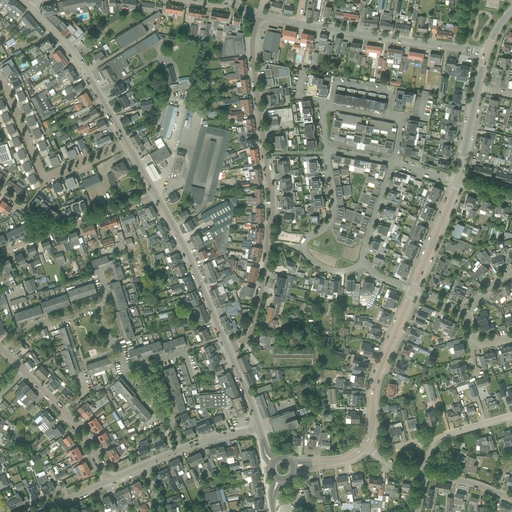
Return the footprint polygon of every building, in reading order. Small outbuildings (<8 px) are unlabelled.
[(10,0),(7,4),(4,7),(9,13),(13,9),(19,4),(14,0),(10,0)] [(69,0),(58,3),(60,12),(60,13),(61,15),(75,12),(77,11),(77,8),(74,0),(69,0)] [(74,0),(77,8),(82,7),(83,12),(88,11),(87,7),(85,0),(74,0)] [(102,0),(92,0),(93,5),(93,6),(94,6),(96,5),(96,7),(97,8),(102,7),(103,14),(107,14),(105,1),(103,1),(102,0)] [(108,0),(109,3),(109,7),(113,6),(113,12),(115,12),(115,15),(109,17),(110,24),(119,19),(119,14),(118,10),(118,3),(115,3),(115,0),(108,0)] [(118,3),(118,10),(121,10),(122,7),(128,8),(128,0),(121,0),(121,3),(118,3)] [(137,10),(139,9),(139,3),(135,3),(136,0),(132,0),(128,0),(128,8),(135,9),(135,8),(136,8),(137,10)] [(274,0),(276,1),(275,2),(272,2),(270,10),(279,12),(281,4),(278,3),(279,0),(274,0)] [(285,0),(285,5),(283,13),(292,14),(293,7),(290,6),(290,0),(285,0)] [(312,0),(311,4),(308,4),(306,17),(312,18),(315,5),(315,2),(317,2),(317,0),(312,0)] [(315,5),(312,18),(318,19),(319,14),(319,11),(321,0),(320,0),(317,0),(317,2),(315,2),(315,5)] [(141,11),(152,13),(153,4),(142,2),(141,11)] [(49,5),(42,7),(44,16),(49,21),(53,17),(52,15),(51,15),(51,14),(57,12),(60,12),(58,3),(55,3),(49,5)] [(22,7),(19,4),(13,9),(9,13),(7,16),(10,18),(12,16),(16,12),(17,13),(22,7)] [(173,13),(174,6),(166,4),(164,11),(169,12),(168,18),(172,18),(173,13)] [(351,14),(350,20),(357,21),(359,13),(355,13),(356,10),(352,9),(353,5),(352,5),(351,11),(351,14)] [(173,13),(181,14),(182,7),(174,6),(173,13)] [(26,10),(22,7),(17,13),(15,13),(14,15),(13,16),(17,20),(19,17),(22,14),(26,10)] [(196,17),(195,20),(197,10),(188,8),(188,13),(187,15),(196,17)] [(340,10),(337,8),(336,12),(335,17),(343,19),(344,13),(340,12),(340,10)] [(197,10),(195,20),(202,21),(202,18),(204,18),(205,16),(205,11),(197,10)] [(143,25),(161,14),(159,11),(141,21),(143,25)] [(210,19),(210,21),(214,21),(213,30),(217,30),(218,24),(218,20),(220,13),(211,12),(210,17),(210,19)] [(365,18),(363,26),(370,27),(372,16),(373,13),(369,12),(367,12),(366,17),(365,17),(365,18)] [(18,32),(20,34),(29,28),(30,29),(37,23),(27,13),(24,17),(20,20),(24,24),(25,25),(18,32)] [(219,20),(218,24),(222,25),(225,25),(226,25),(227,22),(227,20),(228,15),(220,13),(218,20),(219,20)] [(54,16),(49,21),(60,32),(67,39),(68,38),(73,43),(82,34),(83,35),(84,33),(76,25),(77,24),(73,20),(70,23),(67,26),(62,22),(61,22),(55,16),(54,16)] [(227,30),(231,31),(235,31),(236,25),(239,26),(240,17),(233,16),(232,21),(232,25),(229,24),(228,26),(227,30)] [(372,16),(370,27),(377,28),(379,17),(377,16),(372,16)] [(386,30),(388,17),(382,16),(381,17),(381,21),(380,21),(379,29),(386,30)] [(425,17),(420,16),(418,31),(426,32),(427,27),(427,25),(424,25),(425,17)] [(396,26),(395,31),(402,32),(403,24),(404,21),(404,20),(400,19),(401,18),(397,18),(397,19),(396,26)] [(403,24),(402,32),(409,33),(410,28),(411,22),(406,21),(404,21),(403,24)] [(115,38),(119,44),(121,48),(147,32),(144,28),(140,22),(115,38)] [(8,32),(16,26),(14,23),(10,26),(6,29),(6,28),(6,29),(8,32)] [(29,28),(20,34),(13,38),(6,42),(9,47),(16,43),(24,39),(26,37),(28,39),(34,34),(38,39),(41,36),(45,33),(37,23),(30,29),(29,28)] [(437,37),(444,38),(445,31),(446,27),(446,25),(443,24),(441,25),(441,27),(440,27),(440,29),(438,28),(437,32),(437,37)] [(445,31),(444,38),(452,39),(453,34),(457,35),(458,26),(453,25),(452,28),(446,27),(445,31)] [(268,51),(275,52),(278,53),(281,34),(282,29),(278,28),(278,30),(268,28),(263,49),(268,51)] [(144,39),(100,67),(102,66),(104,69),(102,71),(104,76),(127,63),(125,60),(149,46),(159,40),(155,33),(152,35),(144,39)] [(318,44),(318,45),(326,47),(325,49),(327,49),(328,44),(329,42),(327,41),(327,40),(328,35),(320,33),(319,38),(319,40),(318,44)] [(220,57),(235,55),(240,54),(245,53),(242,37),(230,35),(227,35),(226,35),(220,57)] [(336,37),(335,42),(334,46),(338,46),(336,53),(340,54),(341,50),(345,51),(347,42),(343,42),(342,42),(343,39),(336,37)] [(49,38),(35,47),(38,51),(35,53),(38,57),(36,58),(38,62),(49,55),(47,52),(49,51),(49,50),(50,49),(51,50),(51,49),(51,48),(55,45),(52,42),(49,38)] [(503,47),(502,50),(504,50),(504,53),(510,54),(510,52),(511,48),(511,43),(510,43),(507,41),(505,44),(504,44),(503,45),(503,44),(502,47),(503,47)] [(351,50),(350,53),(358,55),(357,65),(360,65),(362,57),(362,55),(359,55),(359,51),(360,49),(361,44),(352,43),(351,48),(351,50)] [(373,52),(374,46),(366,45),(366,50),(365,53),(369,54),(369,52),(373,52)] [(102,46),(100,48),(96,50),(98,53),(93,56),(97,63),(97,62),(100,60),(100,61),(105,58),(105,59),(109,56),(106,52),(102,46)] [(374,46),(373,52),(377,53),(377,55),(380,55),(382,47),(374,46)] [(386,59),(393,60),(395,50),(388,48),(386,59)] [(51,65),(51,68),(55,73),(59,71),(58,70),(64,66),(68,63),(64,57),(59,50),(55,53),(53,55),(54,56),(52,57),(52,59),(55,62),(53,64),(51,65)] [(395,50),(393,60),(393,64),(400,65),(400,62),(400,61),(401,61),(403,51),(395,50)] [(264,51),(263,59),(264,59),(263,62),(269,63),(276,65),(276,61),(274,60),(270,59),(271,53),(269,52),(264,51)] [(415,59),(416,53),(409,52),(408,57),(407,60),(411,60),(411,58),(415,59)] [(440,65),(441,59),(441,54),(430,52),(430,57),(429,60),(435,61),(434,64),(440,65)] [(415,59),(415,63),(418,64),(421,64),(421,62),(422,62),(423,60),(423,59),(424,54),(416,53),(415,59)] [(46,57),(33,66),(20,75),(27,91),(31,89),(31,87),(30,87),(30,85),(27,80),(50,64),(46,57)] [(3,67),(1,68),(6,77),(12,73),(14,77),(20,74),(10,59),(5,63),(1,65),(3,67)] [(240,67),(246,66),(245,59),(240,60),(239,60),(239,61),(234,62),(235,67),(240,67)] [(446,66),(445,73),(446,73),(450,74),(450,73),(451,71),(455,72),(455,68),(455,65),(456,60),(447,59),(447,64),(446,67),(446,66)] [(128,65),(127,63),(104,76),(109,84),(121,77),(123,76),(121,73),(124,71),(122,69),(128,65)] [(269,69),(265,69),(266,76),(270,75),(270,78),(273,78),(276,78),(286,76),(290,76),(289,68),(289,67),(275,65),(276,65),(269,63),(269,69)] [(466,77),(467,73),(468,67),(461,65),(460,70),(460,71),(457,70),(456,80),(467,82),(468,77),(466,77)] [(70,66),(66,69),(63,70),(64,71),(61,73),(60,72),(57,74),(58,77),(45,85),(47,88),(57,82),(74,72),(70,66)] [(172,66),(165,68),(168,83),(176,81),(172,66)] [(74,72),(57,82),(59,86),(69,80),(70,82),(78,78),(74,72)] [(15,95),(17,94),(21,92),(18,86),(23,83),(20,75),(11,81),(13,84),(12,85),(13,88),(12,89),(15,95)] [(309,85),(318,86),(317,89),(320,89),(318,96),(327,98),(328,89),(325,89),(326,87),(329,87),(330,79),(322,77),(321,80),(319,80),(319,77),(311,75),(309,85)] [(116,95),(120,93),(121,94),(126,92),(123,86),(130,82),(128,78),(124,81),(125,81),(120,84),(120,83),(114,87),(115,88),(113,90),(116,95)] [(270,78),(264,79),(265,88),(270,88),(270,87),(277,86),(276,78),(273,78),(270,78)] [(508,81),(496,79),(495,85),(498,85),(498,87),(507,89),(508,81)] [(446,93),(447,83),(440,82),(439,92),(446,93)] [(72,86),(64,90),(67,95),(65,95),(68,100),(72,97),(75,96),(74,93),(75,93),(76,93),(79,91),(84,89),(80,83),(73,87),(72,86)] [(289,87),(288,87),(268,89),(269,95),(275,94),(283,93),(283,95),(290,94),(289,87)] [(20,107),(22,106),(26,104),(23,98),(29,96),(26,89),(21,92),(17,94),(18,97),(17,97),(19,101),(18,101),(20,107)] [(43,92),(31,99),(34,106),(39,103),(42,102),(47,99),(45,95),(49,93),(47,89),(43,92)] [(449,100),(449,104),(455,105),(459,105),(460,103),(461,94),(461,90),(455,89),(454,94),(454,93),(453,101),(449,100)] [(395,102),(393,110),(402,112),(403,104),(404,104),(406,104),(406,101),(414,103),(416,95),(416,94),(407,92),(407,93),(407,96),(404,96),(405,93),(405,92),(397,90),(397,91),(395,99),(398,100),(397,102),(395,101),(395,102)] [(122,97),(118,99),(123,109),(127,106),(129,105),(130,107),(135,104),(131,98),(128,100),(126,97),(130,96),(132,94),(130,91),(123,95),(124,96),(122,97)] [(79,103),(89,98),(86,92),(81,95),(79,96),(76,98),(79,103)] [(276,105),(275,95),(275,94),(269,95),(266,95),(266,99),(267,99),(268,106),(276,105)] [(0,108),(1,109),(3,114),(7,112),(9,111),(7,106),(5,106),(4,102),(3,103),(2,100),(4,99),(2,95),(0,96),(0,108)] [(501,104),(502,98),(496,97),(496,100),(490,99),(489,104),(497,106),(498,104),(501,104)] [(74,106),(73,109),(76,110),(77,111),(82,108),(81,106),(84,104),(85,106),(87,105),(92,103),(89,98),(79,103),(75,105),(75,104),(74,105),(74,106)] [(65,99),(52,105),(53,107),(66,101),(65,99)] [(239,102),(237,103),(237,107),(241,107),(251,105),(251,99),(238,100),(239,102)] [(152,101),(140,103),(142,109),(149,107),(153,106),(152,101)] [(25,120),(27,119),(31,117),(29,111),(34,108),(32,102),(26,104),(22,106),(23,109),(22,109),(24,113),(23,114),(25,120)] [(39,103),(34,106),(39,114),(43,112),(44,111),(46,110),(46,111),(47,110),(51,108),(49,104),(44,107),(42,102),(39,103)] [(449,114),(459,116),(460,110),(454,109),(455,105),(445,104),(444,107),(450,108),(449,114)] [(251,105),(241,107),(244,107),(245,111),(242,112),(242,113),(245,113),(247,113),(252,113),(251,105)] [(88,106),(73,114),(75,117),(90,110),(88,106)] [(163,129),(161,137),(165,138),(166,138),(169,139),(178,108),(170,106),(170,107),(169,109),(169,111),(168,114),(167,117),(166,119),(166,121),(165,123),(165,125),(164,128),(163,129)] [(285,116),(286,121),(293,120),(291,108),(274,110),(274,114),(275,114),(275,116),(277,116),(279,116),(285,116)] [(48,112),(44,114),(43,112),(39,114),(42,120),(55,113),(53,109),(48,112)] [(95,109),(91,112),(88,113),(89,116),(81,121),(83,125),(92,119),(94,117),(98,115),(95,109)] [(488,110),(486,115),(495,117),(497,117),(498,118),(499,115),(498,115),(498,112),(488,110)] [(236,118),(242,118),(242,111),(229,113),(230,119),(233,119),(236,118)] [(7,112),(3,114),(0,114),(0,122),(4,121),(4,122),(6,121),(8,126),(12,125),(14,124),(12,118),(11,119),(9,115),(8,115),(7,112)] [(333,120),(332,128),(340,130),(341,123),(349,124),(350,115),(339,113),(338,121),(333,120)] [(31,117),(27,119),(29,121),(28,122),(29,126),(28,126),(31,132),(33,131),(37,129),(34,123),(40,121),(37,114),(31,117)] [(123,126),(127,124),(139,118),(137,114),(128,118),(127,116),(124,118),(120,120),(120,121),(120,122),(121,123),(123,126)] [(441,123),(445,124),(450,125),(451,125),(452,121),(458,122),(459,116),(449,114),(448,119),(442,118),(441,123)] [(355,133),(363,134),(365,126),(361,125),(362,118),(350,115),(349,124),(356,126),(355,133)] [(275,116),(268,117),(269,121),(270,120),(271,127),(276,127),(279,126),(277,116),(275,116)] [(244,124),(244,127),(254,125),(253,118),(246,119),(246,124),(244,124)] [(365,126),(363,134),(371,136),(372,129),(380,130),(382,121),(370,119),(369,126),(365,126)] [(42,123),(45,128),(51,125),(48,120),(42,123)] [(97,126),(88,131),(90,134),(99,130),(99,131),(106,127),(103,120),(96,124),(97,126)] [(495,125),(496,123),(485,120),(484,126),(490,127),(489,130),(495,131),(496,128),(492,128),(493,125),(495,125)] [(382,121),(380,130),(388,132),(386,139),(394,140),(396,132),(392,131),(393,123),(382,121)] [(134,135),(129,138),(134,146),(141,142),(140,140),(144,135),(142,131),(150,126),(149,123),(136,131),(139,136),(137,137),(136,134),(134,135)] [(89,129),(87,124),(77,129),(79,134),(89,129)] [(450,125),(445,124),(445,125),(442,124),(441,129),(444,130),(445,132),(446,132),(445,134),(455,136),(456,130),(452,130),(453,126),(451,125),(450,125)] [(11,133),(13,139),(17,137),(20,136),(17,130),(16,131),(14,127),(13,128),(12,125),(8,126),(2,129),(5,135),(9,133),(9,134),(11,133)] [(238,134),(236,135),(238,138),(241,137),(241,136),(244,136),(246,136),(246,133),(247,133),(255,132),(254,125),(246,126),(244,127),(241,127),(241,132),(238,134)] [(36,144),(38,143),(42,141),(39,135),(45,133),(42,127),(37,129),(33,131),(34,134),(33,134),(35,138),(33,139),(36,144)] [(340,130),(332,128),(330,137),(334,138),(333,145),(345,147),(346,138),(339,137),(340,130)] [(223,137),(222,141),(228,143),(230,132),(224,131),(223,137)] [(274,142),(288,141),(287,135),(288,135),(288,131),(282,132),(282,135),(276,136),(276,138),(274,138),(274,142)] [(95,138),(96,138),(97,140),(96,141),(99,147),(112,142),(109,135),(101,139),(100,136),(103,135),(101,132),(94,135),(95,138)] [(357,142),(362,143),(363,134),(355,133),(354,139),(346,138),(345,147),(356,149),(357,142)] [(441,137),(440,140),(441,140),(446,141),(446,140),(454,141),(455,136),(445,134),(442,133),(441,137)] [(364,151),(376,153),(377,144),(370,143),(371,136),(363,134),(362,143),(366,143),(364,151)] [(480,136),(479,143),(482,143),(489,144),(493,145),(493,141),(494,141),(495,135),(493,135),(488,134),(487,138),(480,136)] [(17,137),(13,139),(8,141),(10,147),(14,146),(14,147),(16,146),(19,151),(23,150),(25,149),(22,143),(21,143),(20,140),(19,140),(17,137)] [(141,142),(134,146),(138,153),(143,151),(145,149),(144,148),(147,146),(148,149),(151,147),(148,142),(146,137),(142,139),(145,143),(142,144),(141,142)] [(245,141),(242,141),(243,149),(247,148),(249,148),(250,147),(250,145),(257,145),(256,138),(244,140),(245,141)] [(45,148),(50,145),(47,139),(42,141),(38,143),(39,146),(38,147),(40,150),(39,151),(41,157),(49,153),(47,154),(45,148)] [(77,141),(81,150),(85,148),(82,139),(77,141)] [(377,144),(376,153),(387,155),(389,148),(393,149),(394,140),(386,139),(385,145),(377,144)] [(0,143),(0,163),(2,162),(6,161),(12,159),(13,159),(7,141),(0,143)] [(277,146),(278,148),(281,147),(282,151),(281,151),(288,151),(287,147),(289,146),(288,141),(274,142),(275,146),(277,146)] [(442,149),(451,151),(453,146),(445,145),(446,143),(441,142),(440,141),(439,144),(439,148),(442,149)] [(485,151),(485,155),(488,155),(489,151),(488,151),(489,144),(482,143),(480,150),(485,151)] [(65,146),(60,148),(60,149),(61,151),(64,159),(69,157),(70,159),(77,156),(76,154),(79,153),(80,155),(76,146),(73,147),(73,149),(67,152),(65,146)] [(165,167),(167,165),(164,160),(171,156),(168,152),(168,151),(165,146),(153,152),(149,155),(155,165),(159,163),(162,168),(165,167)] [(22,158),(24,163),(28,162),(30,161),(28,155),(27,156),(25,152),(24,152),(23,150),(19,151),(13,153),(16,160),(19,158),(20,159),(22,158)] [(180,172),(183,161),(186,152),(177,150),(175,159),(176,159),(173,170),(180,172)] [(63,162),(61,158),(59,153),(55,155),(56,156),(50,159),(48,155),(43,157),(47,166),(52,164),(52,167),(60,164),(59,162),(61,160),(62,163),(63,162)] [(252,164),(254,163),(259,163),(258,155),(250,156),(251,164),(252,164)] [(332,159),(333,168),(338,168),(339,163),(344,164),(345,158),(335,156),(334,159),(332,159)] [(280,163),(279,163),(277,163),(278,167),(291,165),(290,157),(280,157),(281,161),(279,161),(280,163)] [(306,157),(307,168),(320,166),(320,163),(319,163),(318,163),(318,160),(313,161),(312,157),(306,157)] [(439,160),(437,165),(447,167),(449,162),(445,161),(446,158),(447,158),(439,157),(439,160)] [(475,166),(473,173),(480,174),(482,168),(481,168),(482,165),(484,159),(484,158),(482,157),(480,164),(478,164),(477,166),(475,166)] [(354,172),(359,173),(361,161),(351,159),(350,165),(355,166),(354,172)] [(152,161),(145,166),(152,178),(159,174),(152,161)] [(361,161),(359,173),(364,173),(365,168),(370,169),(371,163),(361,161)] [(28,162),(24,163),(18,166),(21,172),(25,170),(25,171),(27,171),(29,176),(33,174),(36,174),(33,168),(32,168),(30,164),(29,165),(28,162)] [(113,172),(107,175),(109,180),(110,180),(111,182),(114,181),(117,179),(116,177),(123,173),(127,171),(122,162),(111,168),(113,172)] [(12,167),(7,173),(9,174),(10,176),(10,175),(12,173),(16,167),(15,163),(11,165),(12,167)] [(378,177),(378,179),(383,180),(386,172),(387,168),(386,168),(385,168),(386,166),(386,165),(377,164),(376,168),(376,170),(379,170),(378,177)] [(291,165),(278,167),(278,171),(281,171),(281,173),(282,172),(283,175),(291,174),(290,166),(291,165)] [(320,166),(307,168),(308,173),(307,174),(307,177),(308,177),(315,176),(314,173),(319,172),(319,169),(320,169),(320,166)] [(249,167),(241,168),(242,172),(249,172),(249,177),(261,175),(260,168),(249,170),(249,167)] [(500,180),(504,167),(500,167),(499,169),(497,169),(495,178),(500,180)] [(504,167),(500,180),(506,181),(508,174),(509,169),(504,167)] [(338,168),(333,168),(333,169),(334,179),(340,178),(340,176),(349,175),(348,170),(346,170),(342,169),(338,168)] [(9,174),(2,170),(0,172),(0,180),(2,182),(5,178),(7,176),(9,174)] [(395,176),(394,179),(404,182),(405,179),(406,177),(406,178),(407,175),(405,174),(400,172),(399,175),(397,174),(396,177),(395,177),(395,176)] [(33,189),(41,186),(38,180),(37,181),(36,177),(35,177),(33,174),(29,176),(24,178),(26,184),(32,182),(35,188),(33,189)] [(292,183),(291,174),(283,175),(283,178),(282,178),(282,180),(279,181),(280,185),(293,183),(292,183)] [(66,182),(63,183),(66,190),(67,194),(71,192),(68,187),(75,184),(75,186),(79,184),(75,175),(76,178),(73,179),(72,177),(65,180),(66,182)] [(82,181),(84,186),(85,190),(97,185),(100,183),(97,175),(82,181)] [(315,176),(308,177),(309,185),(312,185),(322,184),(322,181),(321,181),(320,181),(320,178),(315,179),(315,176)] [(368,177),(366,182),(375,185),(374,187),(379,189),(383,180),(378,179),(368,177)] [(12,189),(15,184),(12,182),(14,181),(10,178),(9,181),(6,185),(12,189)] [(393,185),(402,188),(404,182),(394,179),(393,182),(394,182),(393,185)] [(15,184),(12,189),(18,194),(21,190),(23,187),(22,184),(18,181),(15,184)] [(63,183),(60,184),(59,182),(52,185),(53,187),(50,189),(52,193),(54,199),(58,198),(55,193),(62,190),(62,191),(66,190),(63,183)] [(286,190),(287,193),(293,193),(293,189),(294,189),(293,183),(280,185),(280,189),(283,189),(283,190),(286,190)] [(310,189),(311,194),(317,194),(317,191),(322,190),(321,187),(322,187),(323,187),(322,184),(312,185),(312,189),(310,189)] [(341,184),(335,185),(336,192),(351,190),(350,185),(341,186),(341,184)] [(427,190),(440,196),(440,195),(441,195),(443,191),(442,191),(442,190),(433,186),(433,187),(431,186),(431,188),(429,187),(427,190)] [(181,191),(183,190),(182,188),(168,196),(172,203),(180,199),(177,196),(181,194),(180,193),(182,192),(181,191)] [(351,190),(336,192),(337,200),(343,199),(343,196),(351,195),(351,190)] [(390,192),(389,195),(398,199),(400,194),(400,193),(392,190),(391,193),(390,193),(390,192)] [(423,201),(424,199),(426,199),(425,200),(427,201),(431,203),(433,199),(438,201),(438,200),(439,201),(441,197),(440,196),(427,190),(425,196),(422,195),(421,197),(420,200),(423,201)] [(287,196),(283,196),(283,198),(281,198),(281,202),(295,202),(295,192),(293,193),(287,193),(287,196)] [(363,192),(361,197),(375,202),(378,195),(372,193),(371,195),(363,192)] [(192,193),(189,202),(197,204),(199,199),(202,200),(203,195),(200,195),(199,194),(196,194),(192,193)] [(317,194),(311,194),(311,200),(314,199),(314,203),(325,202),(324,199),(323,199),(322,196),(317,197),(317,194)] [(37,209),(37,210),(44,200),(38,195),(30,205),(33,207),(35,205),(38,208),(37,209)] [(255,196),(246,196),(247,206),(257,205),(256,203),(263,202),(263,195),(255,196)] [(389,195),(388,198),(389,198),(388,201),(392,202),(391,205),(399,208),(400,204),(401,205),(403,201),(402,200),(398,199),(389,195)] [(83,199),(75,202),(79,211),(83,210),(84,212),(87,211),(86,208),(91,206),(88,197),(83,199)] [(361,197),(359,202),(368,205),(367,207),(373,209),(375,202),(361,197)] [(467,197),(466,200),(465,205),(470,206),(470,208),(468,217),(474,218),(476,211),(473,210),(473,207),(474,204),(476,199),(471,198),(471,197),(469,197),(467,197)] [(51,204),(44,200),(37,210),(40,212),(41,210),(45,212),(44,213),(51,204)] [(485,215),(487,215),(491,217),(492,214),(494,205),(490,204),(491,202),(483,200),(482,205),(480,209),(486,211),(485,215)] [(205,223),(209,220),(211,219),(215,226),(210,229),(213,235),(221,231),(230,227),(230,226),(231,224),(234,207),(234,206),(232,203),(231,202),(230,201),(227,203),(226,201),(200,215),(202,219),(204,222),(205,223)] [(420,210),(423,211),(432,215),(432,214),(433,214),(435,210),(434,210),(434,209),(429,207),(431,204),(425,201),(423,206),(422,206),(420,210)] [(79,211),(75,202),(68,205),(72,216),(71,214),(75,213),(76,215),(79,214),(79,211)] [(286,211),(295,211),(295,207),(294,207),(294,202),(295,202),(281,202),(281,207),(284,206),(284,208),(286,208),(286,211)] [(325,202),(314,203),(315,207),(311,207),(310,208),(307,208),(308,213),(313,212),(319,211),(319,208),(324,208),(324,205),(325,205),(325,202)] [(7,204),(1,212),(6,215),(12,208),(7,204)] [(500,218),(507,220),(507,219),(508,214),(505,213),(506,206),(499,204),(498,207),(496,207),(495,214),(501,215),(500,218)] [(68,205),(60,207),(64,218),(64,217),(68,215),(68,218),(72,216),(68,205)] [(143,226),(145,230),(155,225),(153,221),(148,224),(146,221),(150,219),(150,218),(156,215),(154,211),(155,210),(152,205),(151,206),(147,208),(146,207),(137,211),(139,215),(138,215),(143,226)] [(344,205),(338,205),(339,212),(353,217),(354,212),(344,208),(344,205)] [(384,208),(383,211),(397,216),(397,215),(398,215),(399,211),(398,211),(399,208),(391,205),(390,208),(386,206),(385,209),(384,209),(384,208)] [(186,218),(189,215),(188,213),(190,212),(191,212),(193,210),(191,206),(186,209),(182,211),(178,214),(182,220),(186,218)] [(64,218),(60,207),(62,211),(57,213),(50,208),(45,214),(46,215),(46,214),(50,216),(48,218),(51,220),(52,220),(53,220),(60,218),(61,219),(61,218),(63,217),(64,218)] [(284,219),(284,222),(287,222),(287,224),(291,224),(292,223),(292,220),(296,220),(296,215),(297,215),(297,216),(301,215),(301,210),(295,211),(286,211),(286,214),(285,214),(285,216),(284,216),(284,219)] [(320,219),(319,211),(313,212),(313,213),(312,214),(311,216),(310,216),(310,224),(310,225),(314,226),(314,224),(318,224),(318,218),(320,219)] [(397,216),(383,211),(382,214),(383,214),(383,217),(386,218),(385,221),(394,224),(397,216)] [(420,214),(418,219),(419,220),(423,221),(425,218),(430,220),(430,219),(431,220),(433,216),(432,215),(423,211),(421,215),(420,214)] [(132,212),(128,214),(131,222),(133,221),(135,224),(139,223),(137,216),(134,217),(132,212)] [(339,212),(336,219),(341,221),(342,221),(343,218),(351,221),(353,217),(339,212)] [(356,212),(354,217),(368,222),(371,215),(365,213),(364,215),(356,212)] [(127,224),(131,222),(128,214),(120,216),(125,232),(129,231),(127,224)] [(202,219),(197,222),(195,217),(184,224),(188,231),(204,222),(202,219)] [(354,217),(353,222),(361,225),(360,227),(361,227),(366,229),(368,222),(354,217)] [(115,218),(107,220),(109,227),(117,224),(115,218)] [(107,220),(99,223),(101,230),(109,227),(107,220)] [(415,230),(424,234),(424,233),(426,233),(427,229),(426,229),(426,228),(421,226),(423,223),(418,221),(417,220),(415,226),(417,227),(415,230)] [(159,230),(156,232),(157,234),(159,237),(160,239),(163,236),(169,232),(162,221),(156,224),(159,230)] [(395,224),(394,224),(385,221),(385,224),(381,223),(380,225),(379,225),(379,224),(378,227),(387,231),(391,232),(393,227),(395,224)] [(28,223),(27,223),(22,226),(26,234),(31,231),(28,223)] [(95,238),(98,237),(96,232),(95,232),(93,226),(94,226),(93,223),(91,224),(92,225),(87,227),(90,234),(93,233),(95,238)] [(334,224),(333,228),(335,229),(335,230),(335,231),(339,239),(338,240),(344,242),(346,237),(347,235),(341,233),(340,230),(340,228),(348,230),(349,226),(345,225),(341,223),(340,226),(334,224)] [(451,230),(450,234),(460,238),(461,234),(460,233),(461,232),(462,232),(468,235),(470,229),(458,224),(455,231),(451,230)] [(22,226),(17,228),(20,236),(26,234),(22,226)] [(11,231),(15,239),(20,236),(17,228),(16,227),(10,229),(11,231)] [(86,235),(90,234),(87,227),(83,228),(83,227),(81,227),(82,230),(82,229),(84,236),(85,241),(88,240),(86,235)] [(194,235),(190,237),(196,250),(201,247),(212,241),(214,240),(215,242),(217,246),(218,248),(220,252),(222,254),(225,254),(230,227),(221,231),(213,235),(210,229),(209,229),(208,228),(194,235)] [(386,236),(387,231),(378,227),(377,230),(378,231),(377,233),(386,236)] [(363,238),(364,235),(365,232),(360,230),(355,229),(354,228),(353,232),(357,233),(356,236),(354,237),(348,235),(345,243),(346,243),(351,244),(360,240),(360,237),(363,238)] [(410,238),(415,240),(417,237),(422,239),(422,238),(423,239),(425,235),(424,234),(415,230),(414,233),(412,232),(410,238)] [(15,239),(11,231),(6,234),(9,242),(15,239)] [(69,234),(71,239),(71,241),(69,241),(70,244),(72,250),(74,249),(73,245),(79,242),(76,232),(69,234)] [(70,244),(69,241),(67,241),(66,238),(65,234),(54,238),(56,242),(57,245),(62,243),(64,247),(70,244)] [(104,247),(114,244),(112,237),(102,240),(104,247)] [(158,237),(149,242),(152,247),(160,243),(160,242),(158,237)] [(125,240),(127,248),(134,246),(131,238),(125,240)] [(169,250),(171,249),(175,246),(172,239),(169,241),(168,238),(160,242),(160,243),(161,243),(164,249),(168,248),(169,250)] [(372,243),(382,247),(384,242),(380,240),(375,239),(374,241),(373,241),(372,243)] [(403,247),(416,252),(418,252),(419,248),(418,248),(418,247),(414,245),(415,241),(410,240),(409,239),(407,244),(404,243),(403,247)] [(54,254),(50,245),(48,240),(40,243),(43,250),(46,249),(49,256),(54,254)] [(450,252),(452,253),(453,254),(454,252),(455,250),(456,251),(457,249),(457,247),(456,247),(457,244),(458,244),(454,242),(449,240),(449,242),(448,243),(447,243),(446,245),(445,246),(446,247),(445,250),(447,251),(450,252)] [(460,241),(458,244),(465,246),(463,250),(467,251),(470,245),(460,241)] [(380,255),(385,257),(386,253),(384,253),(385,248),(382,247),(372,243),(371,246),(371,247),(371,246),(373,247),(372,249),(376,251),(375,254),(380,255)] [(34,245),(26,248),(28,253),(29,256),(32,254),(35,261),(39,260),(35,250),(34,245)] [(253,254),(260,255),(261,248),(254,247),(254,248),(251,247),(251,249),(248,249),(248,253),(253,254)] [(416,253),(416,252),(403,247),(401,250),(404,251),(402,257),(408,259),(409,256),(414,258),(414,257),(415,258),(417,254),(416,253)] [(511,247),(507,249),(507,247),(503,248),(504,248),(506,256),(509,255),(511,261),(511,260),(511,247)] [(500,250),(501,252),(496,254),(499,265),(503,264),(503,263),(505,263),(503,257),(506,256),(504,248),(500,250)] [(205,258),(207,257),(208,260),(213,258),(222,254),(220,252),(214,254),(213,250),(206,252),(204,249),(202,250),(197,252),(201,260),(205,258)] [(485,250),(481,253),(487,262),(488,263),(491,261),(492,260),(492,262),(494,266),(495,266),(495,267),(499,265),(496,254),(493,255),(489,256),(485,250)] [(55,255),(56,261),(57,260),(59,266),(66,264),(62,252),(55,255)] [(478,261),(474,265),(476,266),(476,267),(478,268),(486,275),(488,271),(487,271),(489,270),(485,266),(482,264),(483,263),(484,264),(487,262),(481,253),(481,252),(477,255),(481,261),(480,263),(478,261)] [(23,258),(21,253),(14,257),(16,261),(18,264),(22,262),(23,264),(26,263),(23,258)] [(170,256),(166,258),(169,263),(171,269),(174,267),(179,265),(177,262),(181,261),(178,253),(173,255),(170,256)] [(248,253),(247,259),(252,260),(252,261),(259,262),(260,255),(253,254),(248,253)] [(101,257),(104,267),(109,265),(112,260),(108,261),(108,258),(112,257),(112,254),(107,256),(101,257)] [(380,255),(380,258),(375,257),(373,262),(376,263),(375,266),(377,266),(376,267),(380,269),(381,265),(382,266),(384,260),(384,259),(385,257),(380,255)] [(99,269),(104,267),(101,257),(96,259),(99,269)] [(451,260),(449,259),(444,257),(442,261),(440,260),(435,271),(438,272),(441,274),(441,273),(443,274),(447,265),(449,266),(451,260)] [(401,258),(399,263),(396,262),(395,266),(400,268),(408,271),(409,271),(410,271),(412,267),(410,267),(411,266),(406,264),(407,260),(402,258),(401,258)] [(3,267),(4,268),(6,273),(3,274),(6,280),(3,281),(8,289),(16,285),(12,277),(10,272),(11,271),(10,270),(13,269),(8,259),(1,263),(3,267)] [(91,261),(94,270),(99,269),(96,259),(91,261)] [(114,259),(112,260),(109,265),(111,270),(120,267),(119,262),(116,263),(114,259)] [(238,261),(226,259),(232,269),(237,270),(238,261)] [(288,273),(294,275),(296,269),(296,267),(294,267),(295,264),(291,262),(291,261),(292,261),(288,260),(288,261),(286,260),(283,266),(283,267),(289,269),(288,273)] [(205,271),(214,267),(212,261),(203,265),(205,271)] [(32,262),(27,264),(28,266),(31,274),(32,274),(36,273),(34,268),(32,262)] [(246,272),(250,273),(257,274),(258,268),(253,267),(254,264),(247,262),(246,266),(247,266),(246,272)] [(179,265),(174,267),(177,274),(177,276),(181,274),(186,273),(182,264),(179,265)] [(476,267),(476,266),(472,270),(473,271),(472,273),(469,270),(467,273),(473,278),(477,274),(481,278),(482,277),(483,278),(486,275),(476,267)] [(111,270),(113,275),(122,272),(120,267),(111,270)] [(226,277),(231,275),(234,273),(230,267),(227,268),(227,269),(223,271),(226,277)] [(205,271),(208,277),(214,274),(211,268),(205,271)] [(408,271),(400,268),(398,271),(396,270),(394,276),(400,278),(401,275),(406,277),(406,276),(408,277),(409,273),(408,272),(408,271)] [(214,274),(208,277),(210,283),(215,281),(217,281),(215,278),(220,276),(223,275),(221,271),(217,273),(214,274)] [(113,275),(114,281),(124,278),(122,272),(113,275)] [(244,272),(244,274),(245,277),(249,278),(248,280),(255,281),(257,274),(250,273),(246,272),(244,272)] [(232,278),(231,275),(226,277),(223,279),(223,281),(224,282),(225,284),(227,282),(230,280),(232,278)] [(170,287),(171,290),(174,289),(178,288),(192,282),(189,276),(182,278),(183,282),(170,287)] [(275,284),(287,287),(288,279),(277,276),(276,280),(275,280),(275,284)] [(310,280),(310,283),(313,284),(313,285),(318,286),(317,291),(321,292),(322,290),(326,290),(327,285),(324,285),(325,279),(325,277),(321,276),(320,276),(321,277),(321,278),(315,277),(315,278),(311,277),(310,280)] [(440,277),(438,279),(433,277),(429,285),(438,289),(440,283),(443,285),(445,279),(440,277)] [(37,290),(33,278),(24,281),(28,292),(37,290)] [(328,289),(326,295),(327,295),(327,294),(333,294),(333,291),(339,292),(340,281),(337,281),(337,280),(332,279),(331,281),(329,286),(330,286),(329,289),(328,289)] [(359,301),(359,295),(359,289),(359,288),(354,287),(355,280),(347,279),(346,290),(352,290),(351,294),(354,294),(353,301),(355,301),(358,302),(358,301),(359,301)] [(455,280),(452,287),(455,289),(453,294),(454,295),(454,296),(458,297),(461,288),(463,286),(463,284),(458,282),(458,281),(455,280)] [(111,289),(120,286),(119,281),(109,284),(111,289)] [(178,288),(174,289),(175,292),(176,294),(183,292),(182,289),(185,288),(187,291),(190,290),(194,288),(192,282),(178,288)] [(359,289),(359,295),(368,296),(368,293),(369,291),(372,292),(372,293),(376,295),(377,294),(379,288),(375,287),(373,287),(373,283),(371,283),(369,283),(369,282),(364,282),(364,284),(363,284),(363,289),(359,289)] [(88,285),(91,294),(96,292),(93,283),(88,285)] [(285,295),(287,287),(275,284),(274,284),(273,289),(274,289),(273,292),(285,295)] [(86,296),(91,294),(88,285),(83,286),(86,296)] [(493,299),(492,301),(494,302),(496,304),(499,301),(499,302),(502,297),(505,297),(505,296),(510,294),(510,293),(507,285),(502,287),(503,291),(500,292),(498,294),(495,297),(493,299)] [(80,297),(86,296),(83,286),(77,288),(80,297)] [(111,289),(113,295),(122,291),(120,286),(111,289)] [(240,294),(239,297),(245,298),(245,295),(252,296),(254,288),(247,286),(246,291),(241,290),(240,294)] [(461,288),(458,297),(461,299),(462,298),(463,299),(465,294),(468,295),(473,289),(470,286),(468,288),(463,286),(461,288)] [(77,288),(72,290),(75,299),(80,297),(77,288)] [(225,293),(228,292),(227,289),(225,289),(224,289),(219,291),(217,288),(214,289),(210,291),(213,298),(225,293)] [(67,291),(70,301),(75,299),(72,290),(67,291)] [(113,295),(114,300),(128,295),(126,290),(122,292),(122,291),(113,295)] [(170,305),(178,303),(184,302),(198,297),(195,290),(188,293),(188,294),(186,295),(185,296),(186,298),(183,300),(181,301),(180,299),(170,303),(170,305)] [(389,294),(388,298),(397,302),(400,297),(394,294),(395,292),(389,290),(388,294),(389,294)] [(213,298),(216,306),(221,304),(224,303),(222,299),(227,297),(226,296),(225,293),(213,298)] [(66,294),(61,296),(64,305),(69,304),(66,294)] [(114,300),(116,305),(125,302),(129,301),(128,295),(114,300)] [(56,298),(59,307),(64,305),(61,296),(56,298)] [(269,307),(267,314),(277,317),(278,312),(275,311),(276,309),(279,310),(281,302),(282,298),(274,296),(272,306),(272,307),(269,307)] [(184,302),(178,303),(179,307),(185,305),(188,303),(189,306),(192,305),(193,306),(196,305),(200,303),(198,297),(184,302)] [(56,298),(51,299),(54,309),(59,307),(56,298)] [(385,301),(382,306),(384,307),(388,309),(390,305),(394,308),(397,302),(388,298),(386,301),(385,300),(385,301)] [(54,309),(51,299),(46,301),(49,310),(54,309)] [(40,303),(42,307),(43,312),(49,310),(46,301),(40,303)] [(240,307),(239,301),(224,304),(225,313),(226,313),(237,310),(238,310),(237,308),(240,307)] [(116,305),(118,310),(127,307),(125,302),(116,305)] [(500,307),(496,304),(494,302),(491,306),(496,310),(497,313),(501,311),(500,307)] [(194,307),(191,308),(192,312),(194,317),(205,313),(202,304),(201,305),(200,305),(194,307)] [(40,306),(34,307),(37,317),(43,315),(40,306)] [(34,307),(29,309),(32,318),(37,317),(34,307)] [(416,313),(415,316),(426,320),(427,317),(430,318),(430,317),(432,312),(433,310),(425,307),(424,309),(422,312),(419,311),(417,314),(416,313)] [(378,321),(381,322),(386,324),(390,314),(383,311),(384,310),(380,308),(378,313),(381,315),(378,321)] [(32,318),(29,309),(24,311),(27,320),(32,318)] [(125,309),(116,312),(117,318),(129,314),(128,312),(126,312),(125,309)] [(226,313),(227,315),(219,318),(221,322),(221,323),(224,331),(225,335),(237,330),(236,327),(237,326),(234,320),(231,321),(229,315),(238,314),(237,310),(226,313)] [(478,323),(479,324),(487,321),(486,318),(488,317),(488,315),(486,310),(482,311),(481,313),(482,316),(476,317),(478,323)] [(19,312),(22,322),(27,320),(24,311),(19,312)] [(22,322),(19,312),(14,314),(17,323),(22,322)] [(205,313),(194,317),(197,324),(200,322),(201,324),(204,323),(209,321),(205,313)] [(129,320),(127,315),(129,314),(117,318),(119,323),(129,320)] [(276,318),(277,317),(267,314),(265,321),(269,322),(268,325),(265,325),(264,328),(270,330),(271,327),(275,328),(275,327),(276,328),(277,322),(277,321),(277,318),(276,318)] [(424,324),(426,320),(415,316),(414,318),(415,319),(414,322),(418,323),(416,327),(421,329),(425,330),(427,325),(424,324)] [(441,327),(444,328),(448,320),(444,318),(444,319),(442,318),(440,324),(435,322),(432,330),(437,332),(438,328),(441,329),(441,327)] [(119,323),(121,328),(130,325),(129,320),(119,323)] [(452,321),(448,320),(444,328),(445,329),(443,332),(448,334),(447,336),(451,337),(454,330),(451,328),(453,323),(451,322),(452,321)] [(486,329),(487,333),(495,331),(493,326),(493,324),(491,325),(490,324),(488,325),(487,321),(479,324),(481,331),(486,329)] [(121,328),(122,333),(132,330),(130,325),(121,328)] [(60,334),(70,331),(68,326),(59,329),(60,334)] [(372,338),(374,339),(379,340),(380,338),(381,337),(381,335),(381,334),(379,333),(381,329),(376,328),(375,327),(375,329),(372,328),(370,334),(373,334),(372,338)] [(198,334),(199,336),(201,341),(209,337),(206,329),(201,331),(200,328),(194,331),(196,335),(198,334)] [(418,344),(421,343),(422,340),(418,339),(420,334),(422,335),(424,331),(422,330),(417,328),(416,332),(411,330),(409,335),(408,338),(411,339),(412,340),(413,341),(414,340),(415,341),(415,342),(418,344)] [(122,333),(124,338),(134,335),(132,330),(122,333)] [(71,337),(70,331),(60,334),(62,340),(71,337)] [(271,337),(266,336),(262,335),(260,342),(265,343),(263,350),(273,350),(273,346),(269,346),(271,337)] [(71,337),(62,340),(64,345),(73,342),(71,337)] [(183,337),(178,338),(181,348),(186,346),(183,337)] [(178,338),(172,340),(176,349),(181,348),(178,338)] [(172,340),(167,342),(170,351),(176,349),(172,340)] [(154,343),(157,352),(163,351),(160,341),(154,343)] [(450,354),(452,358),(459,356),(464,355),(463,352),(465,352),(463,345),(461,345),(460,344),(455,346),(453,341),(447,343),(449,349),(453,348),(454,348),(455,353),(450,354)] [(73,342),(64,345),(65,350),(71,348),(75,347),(73,342)] [(162,343),(165,353),(170,351),(167,342),(162,343)] [(19,343),(12,350),(18,355),(21,352),(23,354),(29,349),(24,344),(22,346),(19,343)] [(152,354),(157,352),(154,343),(149,344),(152,354)] [(370,349),(371,348),(371,344),(362,343),(361,350),(363,351),(363,355),(367,356),(372,357),(373,350),(370,349)] [(149,344),(144,346),(147,356),(152,354),(149,344)] [(209,359),(213,357),(212,353),(215,352),(213,345),(203,349),(205,353),(203,354),(206,360),(209,359)] [(405,358),(410,360),(411,358),(410,357),(409,356),(411,352),(412,351),(414,346),(410,345),(409,347),(404,345),(402,351),(401,352),(402,353),(406,355),(405,358)] [(144,346),(139,348),(142,357),(147,356),(144,346)] [(504,358),(509,356),(507,347),(503,348),(503,349),(501,349),(504,358)] [(27,360),(23,364),(29,370),(32,367),(35,365),(39,362),(36,359),(42,354),(39,351),(36,348),(30,353),(32,356),(30,358),(27,360)] [(62,351),(63,357),(73,353),(71,348),(65,350),(62,351)] [(139,348),(134,349),(137,359),(142,357),(139,348)] [(134,349),(129,351),(132,361),(137,359),(134,349)] [(493,352),(489,353),(491,363),(491,362),(492,366),(498,365),(498,367),(498,366),(499,368),(502,368),(501,366),(502,366),(500,360),(500,358),(496,359),(495,353),(493,353),(493,352)] [(51,355),(42,360),(44,364),(53,358),(55,357),(54,353),(51,355)] [(73,353),(63,357),(65,362),(75,359),(73,353)] [(481,356),(480,357),(479,357),(481,367),(483,368),(483,370),(487,369),(486,364),(491,363),(489,353),(485,354),(485,355),(484,355),(484,357),(483,357),(482,356),(481,356)] [(237,359),(242,372),(250,369),(250,370),(252,370),(255,370),(256,370),(256,367),(250,367),(246,360),(249,358),(247,354),(237,359)] [(206,369),(204,370),(205,373),(210,371),(214,369),(219,367),(217,363),(220,362),(217,355),(213,357),(209,359),(206,360),(207,364),(209,368),(206,369)] [(354,356),(353,362),(356,363),(355,369),(361,371),(362,370),(366,371),(366,370),(367,370),(368,368),(367,367),(368,363),(362,362),(362,359),(363,359),(364,358),(359,357),(354,356)] [(106,358),(109,368),(115,366),(112,357),(106,358)] [(101,360),(104,370),(109,368),(106,358),(101,360)] [(75,359),(65,362),(67,367),(76,364),(75,359)] [(394,369),(399,371),(404,373),(407,367),(406,367),(408,362),(406,361),(402,359),(400,363),(401,363),(400,364),(397,363),(394,369)] [(99,371),(104,370),(101,360),(96,362),(99,371)] [(99,371),(96,362),(91,364),(94,373),(95,376),(100,374),(99,371)] [(459,363),(448,366),(450,371),(450,373),(455,372),(457,371),(457,374),(467,372),(467,371),(468,371),(468,370),(468,368),(467,368),(466,365),(460,366),(459,363)] [(72,375),(79,372),(76,364),(67,367),(69,372),(71,371),(72,375)] [(93,373),(94,373),(91,364),(86,365),(89,375),(93,373)] [(39,368),(35,371),(43,379),(46,375),(48,373),(41,365),(39,368)] [(219,367),(214,369),(216,375),(215,375),(216,379),(218,378),(217,378),(225,374),(222,366),(219,367)] [(164,370),(165,376),(175,373),(173,367),(164,370)] [(248,372),(243,374),(248,385),(252,383),(256,381),(256,380),(259,379),(257,374),(255,370),(252,370),(248,372)] [(218,378),(220,384),(232,379),(229,372),(225,374),(217,378),(218,378)] [(457,378),(452,380),(453,382),(454,386),(465,383),(464,380),(469,378),(468,375),(469,375),(468,373),(467,372),(457,374),(458,378),(457,378)] [(165,376),(167,381),(176,378),(175,373),(165,376)] [(336,378),(335,386),(344,387),(351,389),(351,385),(354,386),(357,386),(362,387),(363,377),(358,376),(359,374),(356,373),(355,376),(354,383),(352,383),(352,382),(345,381),(345,379),(336,378)] [(53,374),(48,380),(51,382),(51,383),(50,385),(52,387),(51,387),(54,390),(56,388),(59,391),(64,386),(61,384),(62,383),(58,379),(53,374)] [(113,385),(116,388),(117,389),(124,382),(121,378),(113,385)] [(167,381),(169,386),(178,383),(176,378),(167,381)] [(476,381),(478,387),(489,384),(487,378),(476,381)] [(224,392),(228,390),(227,388),(230,387),(230,386),(234,384),(232,379),(220,384),(223,391),(224,391),(224,392)] [(14,394),(17,396),(28,386),(23,381),(18,387),(20,389),(14,394)] [(389,395),(388,398),(393,399),(393,396),(396,397),(397,387),(399,388),(401,383),(397,381),(395,384),(395,385),(388,384),(387,395),(389,395)] [(124,382),(117,389),(120,393),(128,386),(124,382)] [(292,387),(294,392),(311,387),(310,382),(292,387)] [(436,400),(431,382),(423,384),(427,397),(423,398),(425,403),(436,400)] [(468,384),(472,397),(478,395),(474,382),(468,384)] [(503,382),(498,384),(501,391),(502,396),(506,395),(507,397),(506,397),(508,404),(511,402),(511,389),(507,391),(506,392),(503,382)] [(169,392),(179,388),(180,388),(178,383),(169,386),(170,391),(169,392)] [(231,397),(238,394),(236,391),(237,391),(234,384),(230,386),(230,387),(227,388),(228,390),(229,393),(228,393),(229,397),(231,397)] [(259,393),(263,391),(271,388),(270,384),(262,387),(257,389),(259,393)] [(19,400),(23,404),(34,393),(32,391),(32,390),(28,386),(17,396),(13,401),(15,403),(19,400)] [(65,401),(71,396),(69,394),(71,392),(67,388),(66,389),(64,386),(59,391),(61,393),(59,395),(65,401)] [(128,386),(120,393),(124,397),(131,390),(128,386)] [(180,394),(179,388),(169,392),(171,397),(180,394)] [(327,389),(328,405),(337,404),(335,388),(327,389)] [(135,394),(131,390),(124,397),(127,401),(135,394)] [(239,394),(238,394),(231,397),(229,397),(228,393),(229,393),(228,390),(224,392),(230,405),(230,406),(235,404),(241,401),(242,401),(239,394)] [(200,405),(194,405),(196,409),(202,408),(206,408),(220,406),(226,406),(230,405),(224,392),(224,391),(223,391),(223,392),(214,392),(199,394),(199,395),(200,405)] [(343,391),(343,396),(350,397),(350,394),(353,395),(352,404),(352,405),(355,405),(360,405),(361,395),(356,395),(356,391),(351,391),(348,391),(343,391)] [(34,393),(23,403),(27,407),(25,408),(29,412),(31,410),(35,406),(31,403),(38,397),(34,393)] [(266,404),(272,402),(270,402),(267,393),(259,396),(254,397),(257,406),(262,404),(263,407),(263,408),(267,407),(266,404)] [(77,394),(71,400),(73,402),(79,397),(77,394)] [(81,414),(87,408),(89,406),(90,405),(86,402),(92,397),(89,394),(87,396),(81,400),(84,403),(77,409),(81,414)] [(135,394),(127,401),(126,402),(130,406),(137,399),(134,395),(135,394)] [(171,397),(172,402),(182,399),(180,394),(171,397)] [(487,403),(488,403),(490,409),(497,406),(496,401),(495,398),(492,399),(492,397),(486,399),(487,404),(487,403)] [(134,410),(141,404),(137,399),(130,406),(134,410)] [(174,407),(184,404),(182,399),(172,402),(174,407)] [(226,406),(220,406),(221,410),(224,415),(226,420),(234,417),(235,418),(246,413),(241,401),(235,404),(230,406),(230,405),(226,406)] [(257,406),(262,419),(272,414),(275,412),(272,402),(266,404),(267,407),(263,408),(263,407),(262,404),(257,406)] [(389,411),(397,410),(396,403),(387,405),(389,411)] [(463,410),(461,406),(461,403),(451,406),(453,410),(447,412),(449,419),(451,418),(451,419),(459,417),(458,411),(459,411),(463,410)] [(469,404),(470,406),(466,407),(468,415),(475,413),(474,407),(473,407),(473,403),(469,404)] [(134,410),(137,414),(144,408),(141,404),(134,410)] [(176,412),(180,411),(185,409),(184,404),(174,407),(176,412)] [(273,417),(268,419),(273,433),(278,431),(294,425),(298,424),(296,418),(311,412),(309,406),(294,412),(293,410),(290,411),(273,417)] [(91,412),(87,408),(81,414),(85,418),(89,415),(91,412)] [(94,414),(97,417),(104,412),(102,408),(94,414)] [(137,414),(141,418),(148,412),(144,408),(137,414)] [(204,421),(202,422),(205,430),(209,428),(211,427),(209,422),(208,420),(207,418),(210,417),(206,408),(202,408),(205,414),(203,414),(204,418),(203,418),(204,421)] [(218,415),(213,417),(213,418),(214,421),(216,425),(223,422),(221,418),(221,417),(224,415),(221,410),(216,412),(218,415)] [(40,421),(42,423),(50,415),(46,411),(44,413),(42,411),(38,414),(34,417),(33,419),(34,420),(37,423),(40,421)] [(351,422),(355,423),(359,423),(360,415),(356,415),(356,412),(351,411),(348,411),(347,418),(351,419),(351,422)] [(425,413),(427,421),(428,426),(437,423),(435,419),(433,411),(425,413)] [(148,412),(141,418),(144,422),(152,416),(148,412)] [(187,413),(180,416),(182,421),(189,418),(187,413)] [(42,423),(40,425),(43,430),(42,431),(44,433),(51,428),(54,424),(53,425),(51,423),(55,420),(50,415),(42,423)] [(88,422),(92,427),(98,422),(99,422),(101,421),(102,420),(100,417),(96,419),(95,417),(88,422)] [(195,425),(198,432),(201,431),(201,432),(205,430),(201,419),(196,421),(195,418),(190,420),(193,426),(195,425)] [(407,421),(408,426),(410,431),(417,429),(415,423),(417,423),(416,419),(411,420),(407,421)] [(95,432),(99,429),(102,427),(99,422),(98,422),(92,427),(95,432)] [(389,426),(386,427),(387,431),(390,430),(391,436),(402,433),(400,428),(402,427),(401,422),(396,423),(397,424),(393,425),(392,424),(388,425),(389,426)] [(184,431),(184,432),(183,432),(184,435),(185,434),(187,438),(194,435),(192,430),(192,428),(193,428),(191,423),(187,424),(185,425),(187,430),(184,431)] [(65,431),(59,425),(54,429),(53,430),(51,428),(44,433),(48,437),(50,435),(51,436),(53,435),(55,439),(59,436),(61,434),(65,431)] [(309,441),(308,446),(315,447),(316,440),(319,440),(320,433),(321,426),(315,425),(314,430),(314,435),(309,435),(309,438),(309,441)] [(134,428),(127,430),(129,433),(130,438),(133,437),(136,435),(137,435),(135,430),(135,431),(134,428)] [(510,430),(503,432),(505,438),(505,439),(504,440),(505,444),(510,443),(510,441),(511,439),(511,437),(511,436),(510,430)] [(98,436),(101,441),(108,437),(112,435),(113,434),(112,432),(109,434),(107,431),(105,432),(102,434),(98,436)] [(320,433),(319,440),(322,440),(321,447),(329,448),(329,442),(330,439),(327,439),(327,434),(320,433)] [(24,445),(20,435),(16,434),(14,442),(24,445)] [(162,434),(158,436),(160,441),(153,444),(156,450),(162,447),(162,448),(166,446),(164,441),(165,440),(162,434)] [(297,437),(294,437),(293,444),(299,445),(300,440),(303,440),(304,434),(298,434),(297,437)] [(61,443),(59,444),(61,447),(63,446),(66,451),(70,448),(75,445),(73,442),(68,435),(64,438),(62,439),(63,440),(60,442),(61,443)] [(108,437),(101,441),(104,447),(108,444),(111,443),(112,445),(116,443),(115,440),(112,435),(108,437)] [(487,441),(486,437),(477,439),(478,445),(480,444),(480,446),(480,450),(488,450),(489,450),(491,450),(495,449),(492,440),(487,441)] [(147,448),(150,447),(148,442),(147,439),(139,443),(140,447),(137,448),(139,453),(141,456),(141,457),(146,455),(145,453),(149,452),(147,448)] [(215,448),(214,448),(216,457),(217,460),(223,459),(223,461),(224,461),(225,465),(226,465),(226,464),(227,464),(226,459),(224,451),(224,450),(223,446),(219,447),(219,446),(215,447),(215,448)] [(224,449),(224,450),(224,451),(226,459),(238,456),(236,446),(231,447),(231,448),(224,449)] [(71,453),(72,456),(79,452),(77,447),(66,453),(67,455),(71,453)] [(111,449),(106,451),(109,456),(122,449),(120,447),(117,448),(117,447),(114,448),(113,447),(111,449)] [(126,447),(122,449),(109,456),(112,462),(119,458),(118,457),(121,455),(120,454),(128,450),(126,447)] [(41,457),(49,451),(47,448),(39,453),(41,457)] [(209,461),(209,462),(212,461),(212,458),(216,457),(214,448),(208,449),(210,455),(207,455),(206,454),(208,459),(209,461)] [(255,449),(240,452),(242,461),(248,459),(256,457),(255,449)] [(70,457),(71,460),(70,461),(71,463),(82,457),(79,452),(72,456),(70,457)] [(193,455),(197,465),(200,463),(200,462),(203,460),(200,453),(193,455)] [(38,454),(31,459),(32,460),(35,464),(42,459),(38,454)] [(193,455),(187,458),(189,463),(191,466),(191,465),(192,467),(194,466),(197,465),(193,455)] [(473,465),(475,458),(473,458),(471,457),(468,456),(463,471),(467,472),(469,473),(469,471),(475,472),(476,469),(477,466),(473,465)] [(258,466),(256,457),(248,459),(249,461),(242,462),(243,466),(250,465),(250,468),(253,467),(258,466)] [(128,458),(118,462),(120,466),(130,461),(128,458)] [(178,458),(172,461),(176,468),(178,472),(184,469),(182,465),(181,462),(178,458)] [(171,462),(168,463),(174,477),(172,478),(176,486),(177,486),(182,483),(183,483),(178,472),(176,468),(172,461),(171,462)] [(213,470),(209,462),(209,461),(203,464),(209,476),(214,474),(214,473),(213,470)] [(80,471),(87,467),(85,462),(74,468),(77,473),(80,471)] [(238,468),(237,462),(227,464),(226,464),(226,465),(227,470),(229,470),(238,468)] [(90,472),(87,467),(80,471),(82,474),(78,476),(80,478),(90,472)] [(159,474),(156,476),(158,479),(160,482),(162,481),(167,479),(168,478),(169,481),(171,480),(169,474),(169,473),(167,469),(158,473),(159,474)] [(251,480),(255,479),(260,478),(258,471),(255,472),(254,469),(249,470),(243,472),(243,475),(245,475),(246,478),(250,477),(251,480)] [(64,470),(63,471),(61,472),(60,472),(55,475),(57,479),(61,477),(62,479),(66,477),(65,475),(66,474),(64,470)] [(364,485),(363,479),(362,474),(352,476),(353,484),(354,484),(354,486),(364,485)] [(45,475),(36,479),(40,487),(41,487),(42,489),(44,494),(49,492),(46,484),(45,482),(44,478),(46,477),(45,475)] [(46,477),(44,478),(45,482),(46,484),(49,492),(55,489),(53,485),(52,482),(51,482),(50,480),(48,480),(46,477)] [(343,484),(344,490),(345,490),(346,495),(352,494),(350,482),(347,482),(347,481),(346,477),(337,478),(338,483),(338,485),(343,484)] [(193,478),(186,481),(189,488),(191,487),(192,488),(196,486),(195,484),(198,483),(197,480),(194,480),(193,478)] [(369,486),(368,488),(373,489),(373,487),(376,487),(376,490),(376,491),(377,491),(379,491),(378,499),(375,498),(374,500),(382,501),(382,499),(383,496),(383,490),(380,489),(380,488),(381,485),(381,483),(381,480),(370,478),(369,483),(369,486)] [(8,479),(0,481),(0,487),(5,486),(7,489),(13,486),(11,483),(10,483),(8,479)] [(329,479),(323,480),(323,485),(324,488),(330,487),(331,493),(332,493),(332,496),(333,496),(333,499),(337,499),(337,495),(337,492),(336,486),(335,482),(332,482),(332,479),(329,479)] [(391,481),(388,481),(386,490),(390,491),(389,496),(395,497),(396,493),(398,493),(399,488),(394,487),(395,482),(393,482),(393,480),(391,480),(391,481)] [(254,490),(255,497),(263,495),(262,486),(257,487),(256,481),(248,482),(249,490),(254,490)] [(318,481),(309,482),(310,486),(311,486),(313,497),(315,496),(315,497),(315,502),(323,501),(322,497),(320,497),(320,496),(318,486),(318,481)] [(17,491),(24,488),(22,482),(15,485),(17,491)] [(136,500),(138,496),(136,493),(142,490),(141,487),(142,484),(139,483),(138,482),(137,483),(135,482),(134,484),(132,485),(131,486),(130,486),(129,486),(135,498),(136,500)] [(171,492),(176,490),(174,484),(173,482),(168,484),(171,492)] [(436,482),(435,490),(438,491),(439,491),(438,492),(439,493),(442,493),(443,491),(448,493),(449,489),(450,484),(436,482)] [(402,483),(401,488),(401,489),(401,492),(405,493),(410,494),(410,490),(409,490),(410,484),(402,483)] [(37,485),(27,488),(31,499),(38,497),(36,491),(39,490),(37,485)] [(120,490),(126,502),(127,504),(132,502),(130,498),(132,498),(127,487),(120,490)] [(211,492),(203,494),(208,505),(209,505),(211,510),(211,511),(219,511),(225,510),(223,502),(226,502),(222,489),(220,490),(211,492)] [(438,491),(435,490),(434,490),(429,489),(427,502),(427,503),(427,507),(432,508),(433,497),(436,498),(438,491)] [(122,502),(122,503),(126,502),(120,490),(114,493),(117,500),(119,504),(122,502)] [(15,495),(12,496),(16,506),(23,503),(19,492),(15,494),(15,495)] [(455,498),(454,502),(458,503),(457,504),(461,505),(463,499),(464,495),(456,493),(455,498)] [(9,509),(16,506),(12,496),(8,498),(7,495),(2,497),(5,506),(8,505),(9,509)] [(118,511),(119,511),(116,506),(113,499),(110,501),(108,496),(102,499),(103,502),(101,503),(103,509),(110,506),(111,510),(114,509),(115,511),(118,511)] [(471,497),(469,501),(469,502),(468,506),(468,511),(472,511),(472,507),(473,504),(475,505),(476,505),(476,504),(478,499),(474,498),(474,496),(472,496),(471,497)] [(248,499),(248,500),(247,500),(246,501),(245,502),(246,503),(246,504),(248,505),(249,504),(254,504),(255,509),(263,508),(261,499),(257,500),(256,498),(248,499)] [(350,502),(349,504),(353,504),(355,504),(355,507),(361,508),(361,510),(361,511),(369,511),(370,509),(371,509),(374,507),(381,508),(381,507),(382,501),(374,500),(368,499),(361,501),(350,502)] [(511,511),(511,510),(511,507),(511,506),(501,502),(498,508),(504,510),(502,511),(511,511)] [(145,503),(139,506),(140,507),(141,511),(143,511),(148,510),(145,503)] [(166,504),(167,509),(168,511),(167,511),(175,511),(175,507),(176,507),(175,503),(166,504)]
